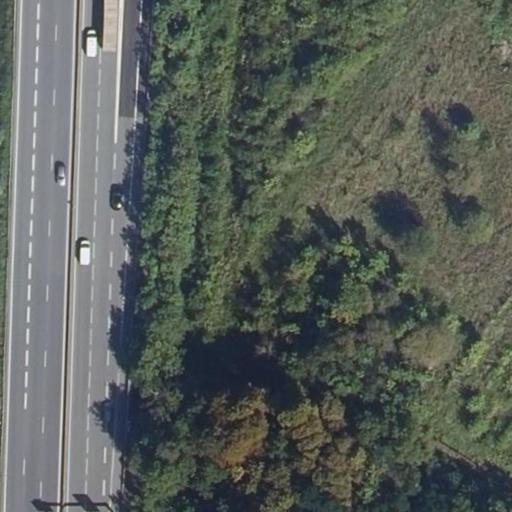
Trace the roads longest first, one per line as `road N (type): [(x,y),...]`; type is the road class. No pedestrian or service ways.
road 1 (track): [(0,400),(155,387),(511,483)]
road 2 (motorway): [(49,0),(32,511)]
road 3 (motorway): [(93,511),(107,148)]
road 4 (motorway): [(107,148),(127,0)]
road 5 (motorway): [(107,148),(108,0)]
